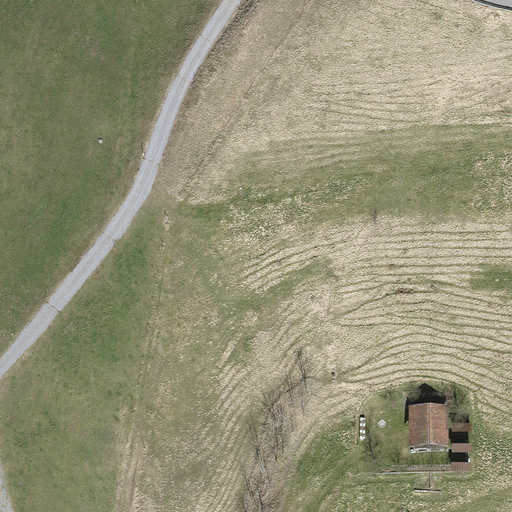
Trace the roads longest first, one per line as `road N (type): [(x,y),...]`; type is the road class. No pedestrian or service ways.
road 1 (track): [(231,0),(181,79),(142,188),(0,369)]
road 2 (track): [(142,188),(175,209),(127,511)]
road 3 (track): [(314,511),(337,484),(355,478),(426,478)]
